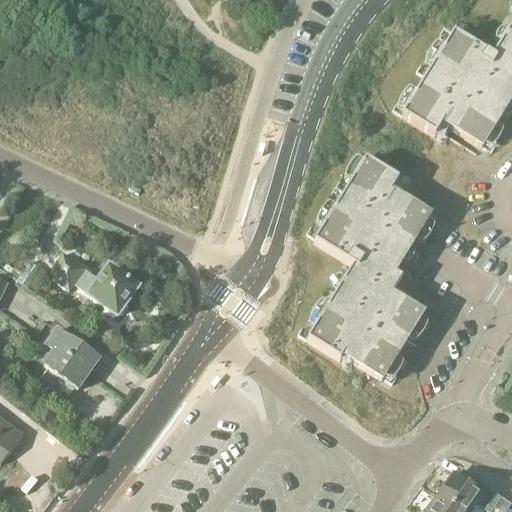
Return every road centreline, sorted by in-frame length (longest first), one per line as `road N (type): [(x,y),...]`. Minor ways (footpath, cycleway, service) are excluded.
road 1 (tertiary): [(248,282),(317,84),(368,0)]
road 2 (residential): [(248,282),(0,158)]
road 3 (residential): [(402,480),(211,332)]
road 4 (tertiary): [(79,511),(211,332)]
